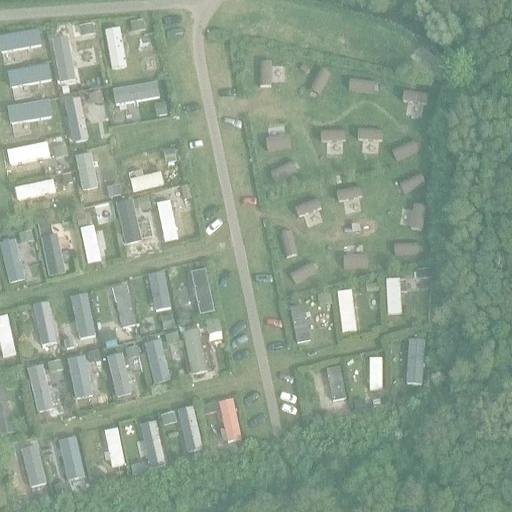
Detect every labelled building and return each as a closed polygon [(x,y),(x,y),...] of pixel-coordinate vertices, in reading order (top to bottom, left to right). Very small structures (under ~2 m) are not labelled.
[(30,36),(0,37),(0,49),(31,48),(30,36)] [(429,64),(443,76),(451,68),(437,55),(429,64)] [(270,65),(259,65),(259,86),(270,86),(270,65)] [(328,76),(319,70),(307,89),(317,95),(328,76)] [(38,81),(37,71),(4,73),(5,84),(38,81)] [(372,94),(373,83),(352,80),(350,91),(372,94)] [(426,106),(427,95),(405,92),(404,103),(426,106)] [(43,107),(6,115),(8,126),(16,125),(17,130),(23,129),(22,123),(45,119),(43,107)] [(344,142),(343,131),(322,132),(322,143),(344,142)] [(381,142),(381,131),(359,131),(359,142),(381,142)] [(290,149),(288,138),(267,141),(268,152),(290,149)] [(418,151),(413,141),(393,150),(398,160),(418,151)] [(46,144),(7,152),(10,166),(49,158),(46,144)] [(295,173),(290,163),(271,172),(276,182),(295,173)] [(425,185),(420,175),(400,184),(405,194),(425,185)] [(51,180),(25,187),(28,198),(54,191),(51,180)] [(361,199),(359,188),(337,192),(340,203),(361,199)] [(320,210),(316,200),(296,208),(300,218),(320,210)] [(127,246),(142,242),(131,201),(116,205),(127,246)] [(426,209),(415,207),(412,228),(422,230),(426,209)] [(290,233),(279,236),(285,257),(296,254),(290,233)] [(52,236),(41,239),(48,278),(60,275),(55,250),(60,249),(58,238),(53,239),(52,236)] [(395,245),(395,256),(417,256),(417,245),(395,245)] [(1,251),(9,286),(21,283),(12,248),(1,251)] [(344,258),(344,269),(366,269),(366,258),(344,258)] [(291,274),(296,284),(316,274),(311,264),(291,274)] [(48,305),(35,308),(43,346),(56,343),(48,305)] [(0,317),(0,342),(4,358),(16,354),(6,316),(0,317)] [(44,367),(28,370),(37,414),(52,411),(44,367)] [(329,387),(321,388),(325,407),(346,403),(340,370),(326,373),(329,387)] [(0,387),(0,430),(2,438),(14,435),(4,387),(0,387)] [(77,440),(64,443),(75,490),(88,487),(77,440)] [(25,452),(35,491),(49,488),(38,448),(25,452)]
